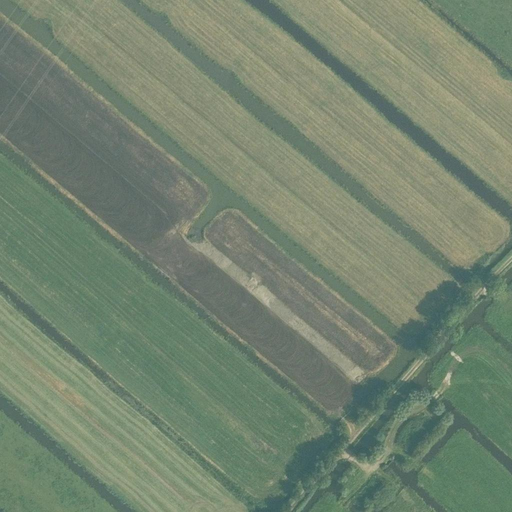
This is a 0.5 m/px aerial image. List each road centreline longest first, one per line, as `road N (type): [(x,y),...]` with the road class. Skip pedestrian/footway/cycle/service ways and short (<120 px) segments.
road 1 (track): [(287,511),(511,258)]
road 2 (track): [(454,383),(400,420),(375,467),(339,450)]
